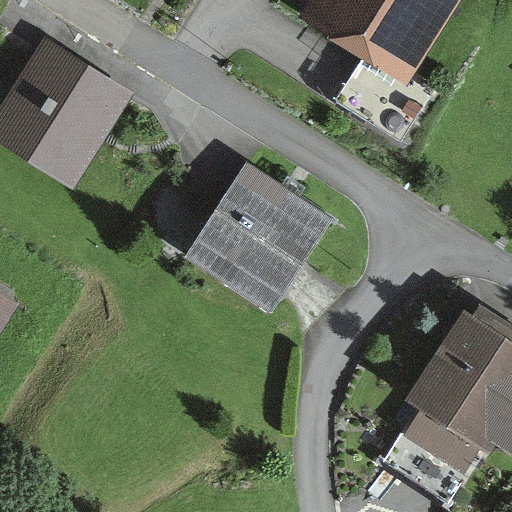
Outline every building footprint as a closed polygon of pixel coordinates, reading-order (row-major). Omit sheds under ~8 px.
[(460,0),(303,0),(297,10),(363,52),(336,97),(403,142),(438,83),(417,70),(460,0)] [(130,89),(50,39),(0,112),(0,128),(74,174),(130,89)] [(333,216),(246,157),(187,246),(274,308),(333,216)] [(0,329),(17,301),(0,289),(0,329)] [(473,309),(465,304),(403,393),(419,403),(402,431),(465,472),(483,442),(492,448),(497,439),(511,448),(511,320),(480,299),(473,309)]
